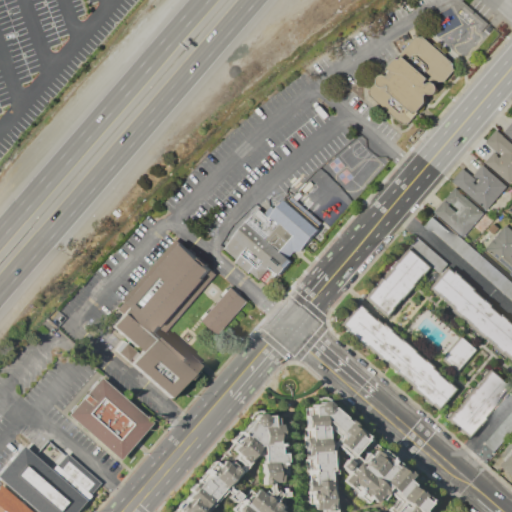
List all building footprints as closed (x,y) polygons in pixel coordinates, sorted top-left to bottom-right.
[(416,35),(417,37),(423,37),(454,64),(455,70),(445,81),(439,80),(436,83),(438,85),(438,88),(437,90),(435,93),(433,94),(431,94),(428,93),(426,95),(427,101),(408,122),(402,123),(368,94),(368,90),(374,83),(376,82),(377,80),(377,77),(379,75),(381,74),(383,74),(386,74),(388,76),(389,75),(388,67),(416,35)] [(511,138),(503,131),(511,120),(511,138)] [(511,179),(509,183),(484,161),(494,149),(485,142),(496,129),(511,143),(511,179)] [(452,181),(464,168),(472,175),(482,164),(507,185),(486,210),(452,181)] [(433,212),(455,187),(484,211),(462,237),(433,212)] [(224,247),(258,208),(264,213),(270,205),(275,209),(284,198),(287,201),(291,196),(322,223),(318,228),(320,230),(300,253),(296,248),(288,257),(292,260),(280,274),(271,266),(260,279),(251,271),(249,273),(235,261),(237,259),(224,247)] [(511,271),(485,248),(506,224),(511,229),(511,271)] [(167,397),(128,364),(139,352),(109,326),(120,313),(115,308),(176,239),(216,274),(166,331),(200,360),(192,369),(194,370),(185,380),(183,379),(167,397)] [(362,298),(382,315),(424,266),(404,249),(362,298)] [(425,290),(511,363),(511,327),(443,269),(425,290)] [(199,317),(227,284),(230,287),(231,286),(250,303),(220,337),(201,320),(202,319),(199,317)] [(337,326),(433,409),(451,388),(355,305),(337,326)] [(453,370),(471,347),(457,336),(439,359),(453,370)] [(443,420),(464,437),(506,387),(486,370),(443,420)] [(117,460),(65,415),(98,377),(150,423),(117,460)] [(427,492),(377,453),(376,454),(368,449),(358,462),(350,455),(363,438),(342,422),(349,423),(324,404),(308,402),(307,410),(302,416),(300,439),(306,430),(300,500),(313,510),(318,510),(317,511),(418,511),(426,503),(427,492)] [(169,511),(278,511),(274,508),(274,506),(253,488),(232,511),(202,511),(248,457),(258,456),(258,463),(256,465),(258,484),(274,482),(283,471),(281,454),(275,454),(273,442),(278,436),(277,424),(269,425),(268,414),(252,415),(226,446),(227,452),(221,459),(212,460),(169,511)] [(33,511),(0,482),(0,470),(21,446),(32,456),(45,441),(62,456),(65,453),(99,483),(73,511),(33,511)] [(511,452),(511,476),(500,466),(511,452)] [(0,511),(0,485),(29,511),(0,511)]
